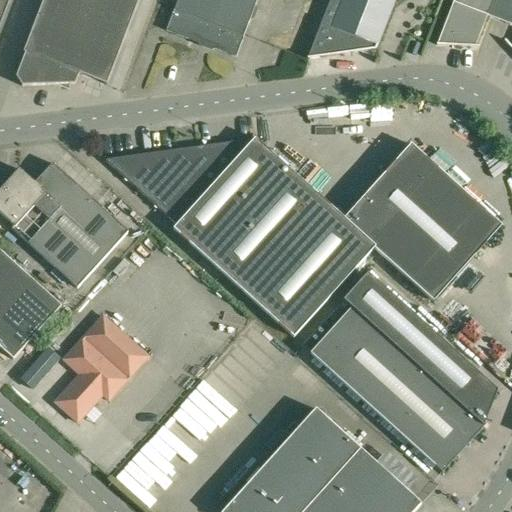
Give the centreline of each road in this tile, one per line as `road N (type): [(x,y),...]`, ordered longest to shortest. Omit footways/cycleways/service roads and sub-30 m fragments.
road 1 (unclassified): [(0,137),(418,82),(470,91),(511,124)]
road 2 (unclassified): [(114,511),(0,409)]
